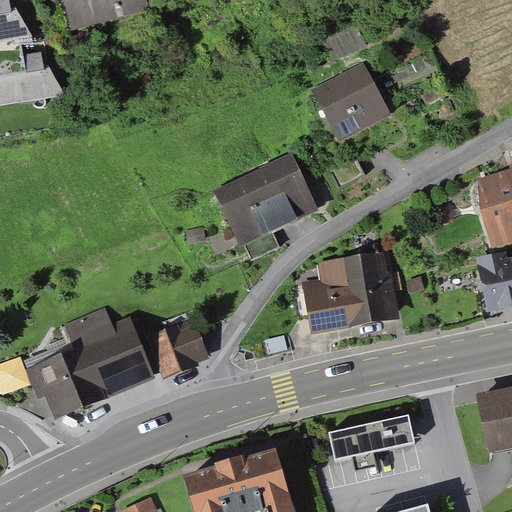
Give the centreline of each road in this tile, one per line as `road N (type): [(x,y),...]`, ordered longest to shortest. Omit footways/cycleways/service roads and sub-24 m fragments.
road 1 (residential): [(206,414),(241,325),(292,263),(387,200),(511,137)]
road 2 (primary): [(206,414),(427,362)]
road 3 (primary): [(47,483),(206,414)]
road 4 (residential): [(427,362),(465,511)]
